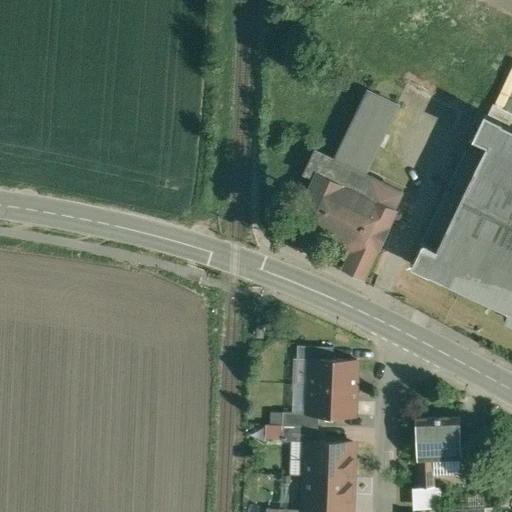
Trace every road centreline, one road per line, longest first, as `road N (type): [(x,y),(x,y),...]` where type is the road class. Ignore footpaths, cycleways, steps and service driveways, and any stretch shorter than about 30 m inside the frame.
road 1 (secondary): [(390,326),(218,254),(0,205)]
road 2 (residential): [(383,511),(390,326)]
road 3 (secondary): [(511,389),(390,326)]
